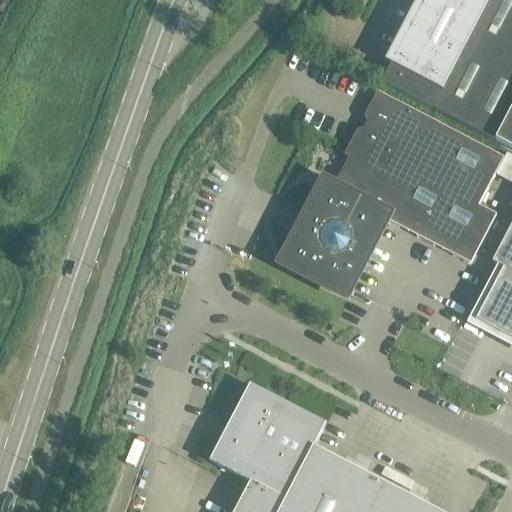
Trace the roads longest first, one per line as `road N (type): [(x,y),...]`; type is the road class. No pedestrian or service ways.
road 1 (primary): [(1,511),(175,0)]
road 2 (unclassified): [(511,453),(202,292)]
road 3 (unclassified): [(202,292),(282,85)]
road 4 (unknown): [(350,369),(406,253)]
